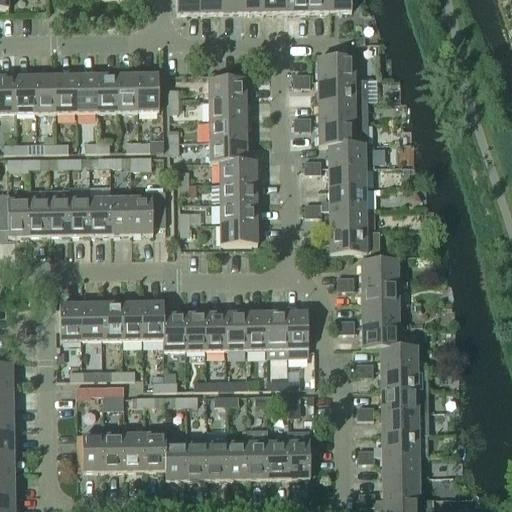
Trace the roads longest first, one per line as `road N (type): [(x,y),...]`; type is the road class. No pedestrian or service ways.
road 1 (residential): [(294,280),(324,304),(324,364),(343,405),(341,511)]
road 2 (residential): [(45,276),(294,280)]
road 3 (residential): [(49,511),(45,276)]
road 4 (residential): [(277,50),(294,280)]
road 5 (residential): [(0,49),(158,45)]
